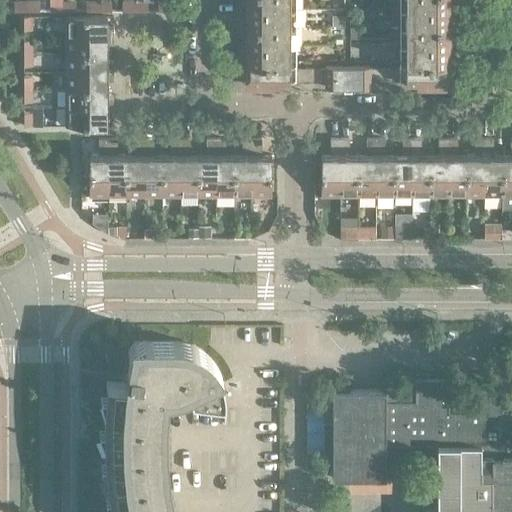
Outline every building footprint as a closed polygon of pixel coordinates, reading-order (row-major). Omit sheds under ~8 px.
[(14,0),(13,9),(26,9),(26,0),(14,0)] [(34,0),(26,0),(26,9),(39,9),(39,0),(34,0)] [(49,0),(50,9),(63,9),(62,0),(49,0)] [(75,1),(62,0),(63,9),(76,9),(75,1)] [(85,0),(86,9),(98,9),(98,0),(85,0)] [(111,0),(98,0),(98,9),(111,10),(111,0)] [(122,0),(121,9),(134,9),(135,0),(122,0)] [(135,0),(134,9),(147,10),(148,0),(135,0)] [(158,0),(158,9),(172,9),(172,0),(158,0)] [(324,80),(324,67),(292,67),(292,0),(244,0),(245,87),(278,87),(279,80),(324,80)] [(400,0),(400,66),(370,67),(370,80),(429,81),(430,87),(449,87),(449,0),(400,0)] [(346,14),(333,14),(333,25),(346,25),(346,14)] [(23,15),(23,29),(32,29),(32,26),(32,15),(23,15)] [(64,15),(64,33),(113,34),(113,25),(107,25),(107,15),(64,15)] [(360,26),(350,26),(350,38),(360,38),(360,26)] [(113,34),(64,33),(64,51),(107,51),(107,43),(113,44),(113,34)] [(32,39),(23,39),(23,52),(32,52),(32,39)] [(64,51),(64,70),(113,70),(113,61),(107,61),(107,51),(64,51)] [(32,52),(23,52),(23,65),(32,65),(32,52)] [(370,64),(324,64),(324,67),(324,80),(324,85),(370,85),(370,80),(370,67),(370,64)] [(64,70),(64,88),(107,88),(107,79),(113,79),(113,70),(64,70)] [(32,75),(23,75),(23,88),(32,88),(32,75)] [(32,88),(23,88),(23,101),(33,101),(32,88)] [(107,88),(64,88),(64,107),(113,107),(113,97),(107,97),(107,88)] [(64,107),(64,125),(107,125),(107,115),(113,115),(113,107),(64,107)] [(32,111),(23,111),(23,125),(33,125),(32,111)] [(108,137),(98,137),(98,153),(89,153),(89,175),(89,194),(89,195),(108,196),(108,137)] [(108,137),(108,196),(126,196),(126,153),(118,153),(117,137),(108,137)] [(126,153),(126,196),(144,196),(144,137),(134,137),(134,153),(126,153)] [(154,137),(144,137),(144,196),(162,196),(162,153),(154,153),(154,137)] [(171,153),(162,153),(162,196),(180,196),(180,137),(170,137),(171,153)] [(190,137),(180,137),(180,196),(198,196),(198,153),(190,153),(190,137)] [(206,153),(198,153),(198,196),(216,196),(216,137),(206,137),(206,153)] [(225,137),(216,137),(216,196),(234,196),(234,153),(226,153),(225,137)] [(242,153),(234,153),(234,196),(252,196),(252,137),(242,137),(242,153)] [(261,137),(252,137),(252,196),(271,196),(270,153),(261,153),(261,137)] [(314,195),(320,195),(320,196),(339,196),(339,137),(330,137),(331,154),(320,154),(320,186),(314,185),(314,195)] [(339,137),(339,196),(357,196),(357,154),(349,154),(349,137),(339,137)] [(366,154),(357,154),(357,196),(375,196),(375,137),(365,137),(366,154)] [(385,137),(375,137),(375,196),(393,196),(393,153),(385,153),(385,137)] [(402,153),(393,153),(393,196),(411,196),(411,137),(402,137),(402,153)] [(420,137),(411,137),(411,196),(411,208),(429,208),(429,196),(429,153),(420,153),(420,137)] [(438,153),(429,153),(429,196),(447,196),(447,137),(438,137),(438,153)] [(457,137),(447,137),(447,196),(465,196),(465,153),(457,153),(457,137)] [(473,153),(465,153),(465,196),(484,196),(483,137),(473,137),(473,153)] [(493,137),(483,137),(484,196),(501,196),(501,153),(493,153),(493,137)] [(510,153),(501,153),(501,196),(502,207),(511,207),(511,137),(510,137),(510,153)] [(108,232),(108,220),(92,220),(92,224),(108,232)] [(438,236),(447,236),(447,221),(438,221),(438,236)] [(500,221),(484,221),(484,228),(484,236),(500,236),(500,235),(500,227),(500,221)] [(398,236),(410,236),(410,223),(398,223),(398,236)] [(380,224),(380,235),(393,235),(393,224),(380,224)] [(357,225),(342,225),(341,236),(357,236),(357,225)] [(357,236),(376,236),(376,225),(357,225),(357,236)] [(115,234),(124,234),(124,226),(115,226),(115,234)] [(157,226),(144,226),(144,236),(157,236),(157,226)] [(210,226),(198,226),(198,229),(198,236),(210,236),(210,226)] [(500,235),(511,235),(511,226),(500,227),(500,235)] [(472,237),(484,237),(484,228),(472,228),(472,237)] [(103,449),(108,461),(101,462),(100,463),(108,479),(106,480),(107,482),(112,494),(105,495),(105,496),(105,497),(114,511),(172,511),(169,501),(162,459),(161,431),(161,416),(163,389),(163,388),(164,388),(166,388),(171,388),(175,388),(179,387),(186,384),(189,391),(189,392),(206,395),(206,397),(207,399),(208,401),(209,402),(210,403),(212,404),(214,404),(223,405),(223,400),(222,400),(223,390),(222,384),(222,379),(220,374),(218,369),(215,363),(212,358),(208,353),(205,351),(202,348),(195,345),(189,342),(185,341),(181,340),(176,339),(172,339),(133,339),(132,341),(132,342),(130,344),(128,346),(128,349),(127,352),(128,355),(129,359),(125,382),(106,380),(105,383),(108,395),(100,396),(99,397),(107,413),(103,413),(106,427),(98,428),(97,429),(97,430),(105,446),(104,446),(103,449)] [(511,511),(511,399),(479,400),(479,411),(448,411),(448,378),(414,378),(414,389),(385,389),(331,389),(331,477),(399,477),(399,455),(421,456),(426,450),(431,455),(465,456),(470,450),(470,444),(479,444),(478,454),(479,454),(479,460),(479,475),(478,475),(478,496),(466,508),(426,508),(425,511),(511,511)] [(323,410),(306,410),(306,453),(324,453),(323,410)]
